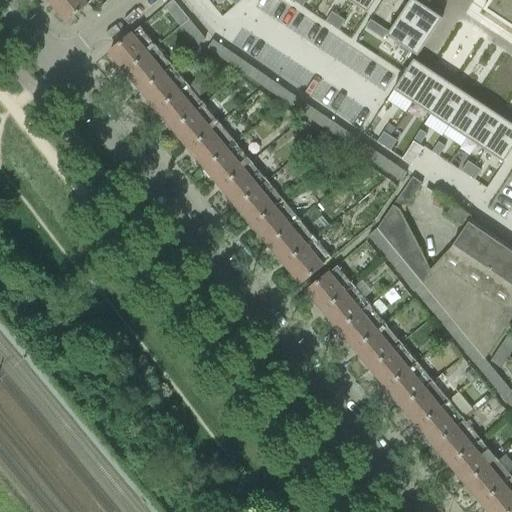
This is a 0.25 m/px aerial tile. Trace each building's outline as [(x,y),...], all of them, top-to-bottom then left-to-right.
[(53,0),(49,3),(58,13),(62,19),(65,23),(87,5),(93,0),(53,0)] [(348,0),(348,2),(366,14),(375,0),(348,0)] [(411,0),(409,0),(398,18),(429,38),(435,29),(441,19),(411,0)] [(511,0),(489,0),(482,11),(511,30),(511,0)] [(172,1),(164,7),(172,17),(181,27),(188,21),(180,11),(172,1)] [(331,13),(324,23),(331,27),(337,17),(331,13)] [(337,17),(331,27),(338,31),(344,22),(337,17)] [(398,18),(385,37),(416,57),(429,38),(398,18)] [(188,21),(181,27),(196,47),(205,40),(189,21),(188,21)] [(370,21),(365,28),(373,34),(378,26),(370,21)] [(378,26),(373,34),(382,39),(387,32),(378,26)] [(139,28),(108,53),(124,73),(155,47),(139,28)] [(210,43),(207,48),(216,55),(221,48),(213,42),(211,41),(210,43)] [(155,47),(124,73),(140,92),(171,66),(155,47)] [(221,48),(216,55),(226,62),(231,55),(221,48)] [(231,55),(226,62),(236,69),(241,62),(231,55)] [(412,61),(392,91),(411,103),(431,73),(413,61),(412,61)] [(241,62),(236,69),(247,76),(252,69),(241,62)] [(171,66),(140,92),(156,111),(187,86),(171,66)] [(252,69),(247,76),(257,83),(262,76),(252,69)] [(431,73),(411,103),(429,115),(449,85),(431,73)] [(262,76),(257,83),(267,90),(272,83),(262,76)] [(272,83),(267,90),(277,97),(283,90),(272,83)] [(449,85),(429,115),(447,127),(467,97),(449,85)] [(187,86),(156,111),(172,130),(203,105),(187,86)] [(283,90),(277,97),(287,104),(293,97),(283,90)] [(293,97),(287,104),(298,112),(303,104),(293,97)] [(467,97),(447,127),(466,139),(486,109),(467,97)] [(303,104),(298,112),(308,119),(314,111),(303,104)] [(203,105),(172,130),(188,150),(219,124),(203,105)] [(486,109),(466,139),(484,152),(504,121),(486,109)] [(314,111),(308,119),(318,126),(324,118),(314,111)] [(324,118),(318,126),(328,133),(334,125),(324,118)] [(511,126),(504,121),(484,152),(502,164),(511,148),(511,126)] [(219,124),(188,150),(204,169),(235,143),(219,124)] [(334,125),(328,133),(339,140),(345,131),(334,125)] [(345,131),(339,140),(349,147),(355,138),(345,131)] [(419,131),(413,141),(419,145),(420,145),(426,135),(419,131)] [(376,142),(376,143),(383,147),(389,137),(383,133),(376,142)] [(389,137),(383,147),(389,152),(390,151),(396,142),(389,137)] [(355,138),(349,147),(359,154),(365,145),(355,138)] [(402,159),(401,160),(411,167),(423,149),(413,142),(402,159)] [(235,143),(204,169),(220,188),(251,163),(235,143)] [(431,152),(431,153),(438,157),(444,147),(438,143),(431,152)] [(365,145),(359,154),(369,161),(375,152),(365,145)] [(375,153),(369,161),(380,168),(385,160),(375,153)] [(385,160),(380,168),(390,175),(396,167),(385,160)] [(461,172),(460,172),(467,176),(474,166),(467,162),(461,172)] [(251,163),(220,188),(236,207),(266,182),(251,163)] [(474,166),(467,176),(474,181),(480,171),(474,166)] [(396,167),(390,175),(400,182),(406,174),(396,167)] [(411,177),(392,205),(398,209),(401,214),(421,184),(411,177)] [(266,182),(236,207),(251,227),(282,201),(266,182)] [(282,201),(251,227),(267,246),(298,220),(282,201)] [(392,205),(376,228),(383,236),(390,245),(397,253),(398,254),(404,261),(411,270),(418,278),(422,283),(425,286),(431,295),(438,303),(445,311),(452,319),(459,328),(466,336),(473,344),(480,353),(485,359),(511,318),(511,249),(469,221),(464,228),(453,245),(430,269),(401,214),(398,209),(392,205)] [(452,206),(445,215),(464,228),(469,221),(470,219),(452,206)] [(298,220),(267,246),(283,265),(314,240),(298,220)] [(376,228),(367,236),(374,244),(383,236),(376,228)] [(383,236),(374,244),(381,253),(390,245),(383,236)] [(314,240),(283,265),(299,284),(330,259),(314,240)] [(390,245),(381,253),(388,261),(397,253),(390,245)] [(397,253),(388,261),(395,269),(404,261),(398,254),(397,253)] [(404,261),(395,269),(401,277),(411,270),(404,261)] [(336,266),(305,292),(321,311),(352,285),(336,266)] [(411,270),(401,277),(408,286),(418,278),(411,270)] [(418,278),(408,286),(415,294),(425,286),(422,283),(418,278)] [(352,285),(321,311),(337,330),(368,305),(352,285)] [(425,286),(415,294),(422,302),(431,295),(425,286)] [(431,295),(422,302),(429,311),(438,303),(431,295)] [(438,303),(429,311),(436,319),(445,311),(438,303)] [(368,305),(337,330),(353,350),(384,324),(368,305)] [(445,311),(436,319),(443,327),(452,319),(445,311)] [(452,319),(443,327),(450,335),(459,328),(452,319)] [(384,324),(353,350),(369,369),(400,343),(384,324)] [(459,328),(450,335),(457,344),(466,336),(459,328)] [(466,336),(457,344),(464,352),(473,344),(466,336)] [(511,341),(506,337),(497,349),(507,356),(511,349),(511,341)] [(400,343),(369,369),(385,388),(416,363),(400,343)] [(473,344),(464,352),(471,360),(480,353),(473,344)] [(497,349),(489,362),(499,369),(507,356),(497,349)] [(480,353),(471,360),(477,369),(487,361),(485,359),(480,353)] [(487,361),(477,369),(484,377),(493,369),(487,361)] [(416,363),(385,388),(401,407),(432,382),(416,363)] [(471,369),(463,376),(470,384),(478,377),(471,369)] [(493,369),(484,377),(491,385),(500,378),(493,369)] [(500,378),(491,385),(498,393),(507,386),(500,378)] [(432,382),(401,407),(417,427),(448,401),(432,382)] [(511,392),(507,386),(498,393),(505,402),(511,395),(511,392)] [(486,396),(475,404),(478,408),(489,399),(486,396)] [(448,401),(417,427),(433,446),(464,421),(448,401)] [(464,421),(433,446),(449,465),(480,440),(464,421)] [(480,440),(449,465),(462,481),(465,485),(496,459),(480,440)] [(496,459),(465,485),(481,504),(511,479),(509,475),(511,472),(511,464),(504,455),(497,461),(496,459)] [(511,478),(511,479),(481,504),(487,511),(509,511),(511,510),(511,478)]
